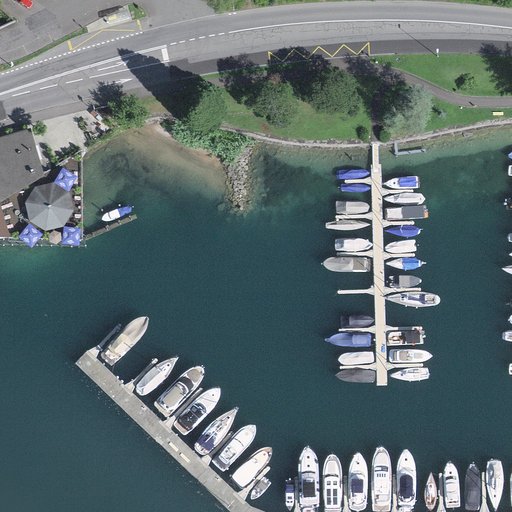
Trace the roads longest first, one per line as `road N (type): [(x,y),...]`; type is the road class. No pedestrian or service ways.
road 1 (primary): [(179,42),(348,20),(511,28)]
road 2 (primary): [(0,93),(179,42)]
